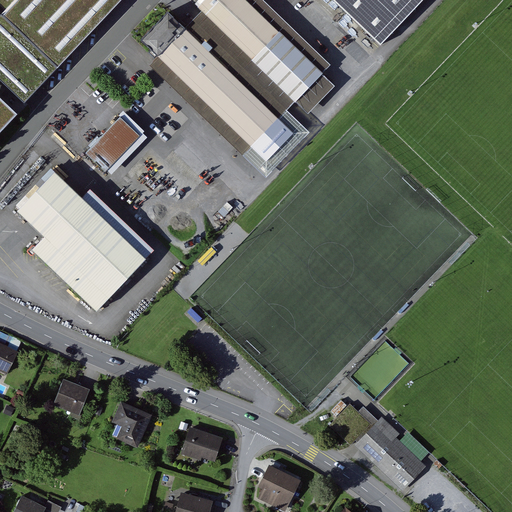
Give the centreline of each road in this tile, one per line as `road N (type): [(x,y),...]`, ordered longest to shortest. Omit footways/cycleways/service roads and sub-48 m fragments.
road 1 (tertiary): [(259,424),(0,312)]
road 2 (unclassified): [(0,162),(147,0)]
road 3 (tertiary): [(391,511),(259,424)]
